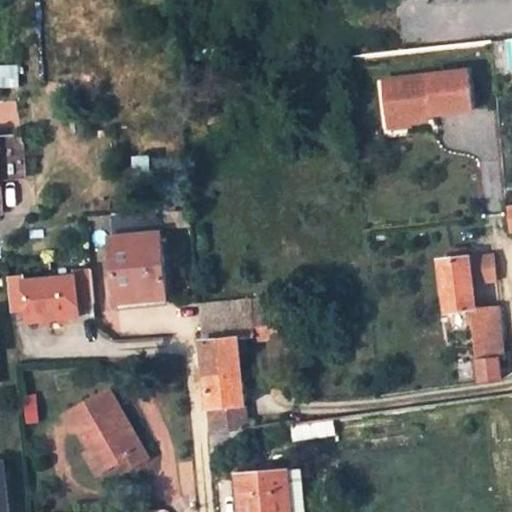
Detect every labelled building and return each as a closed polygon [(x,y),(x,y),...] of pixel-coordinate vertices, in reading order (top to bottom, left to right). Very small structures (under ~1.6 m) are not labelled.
[(511,37),(501,37),(500,66),(511,66),(511,37)] [(470,73),(386,79),(388,114),(409,112),(409,123),(428,122),(427,108),(434,108),(434,116),(473,114),(470,73)] [(0,104),(0,123),(17,120),(13,101),(0,104)] [(409,112),(388,114),(389,128),(410,126),(409,123),(409,112)] [(0,135),(0,173),(24,172),(22,134),(0,135)] [(460,186),(443,187),(444,214),(462,214),(460,186)] [(161,213),(162,225),(191,223),(190,212),(161,213)] [(113,237),(119,299),(142,296),(142,301),(169,299),(163,234),(157,234),(155,213),(113,216),(115,237),(113,237)] [(450,259),(440,260),(448,313),(471,310),(476,309),(473,283),(495,281),(493,255),(465,257),(465,249),(449,250),(450,259)] [(32,312),(29,285),(15,286),(18,313),(32,312)] [(251,301),(252,317),(276,315),(275,299),(251,301)] [(241,351),(240,340),(248,339),(278,337),(276,315),(252,317),(251,301),(201,306),(213,435),(229,433),(247,430),(243,383),(242,371),(241,351)] [(471,310),(479,383),(501,380),(499,359),(505,358),(500,307),(476,309),(471,310)] [(313,319),(288,321),(289,335),(314,331),(313,319)] [(289,335),(290,346),(300,344),(300,349),(333,345),(331,328),(314,331),(289,335)] [(241,351),(249,351),(248,339),(240,340),(241,351)] [(253,382),(252,369),(242,371),(243,383),(253,382)] [(297,373),(281,374),(282,390),(298,389),(297,373)] [(83,425),(97,449),(98,448),(108,465),(120,459),(132,451),(138,461),(152,453),(112,386),(67,412),(67,413),(76,429),(77,428),(83,425)] [(27,402),(40,401),(39,392),(26,393),(27,402)] [(27,402),(29,421),(42,420),(40,401),(27,402)] [(292,424),(294,442),(336,436),(334,418),(292,424)] [(231,452),(258,449),(257,429),(247,430),(229,433),(231,452)] [(214,465),(232,464),(231,452),(229,433),(213,435),(212,435),(214,465)] [(108,465),(98,448),(97,449),(91,452),(89,453),(100,470),(101,470),(107,466),(108,465)] [(125,469),(138,461),(132,451),(120,459),(125,469)] [(8,511),(3,464),(0,464),(0,511),(8,511)] [(305,511),(303,470),(241,475),(243,511),(305,511)]
